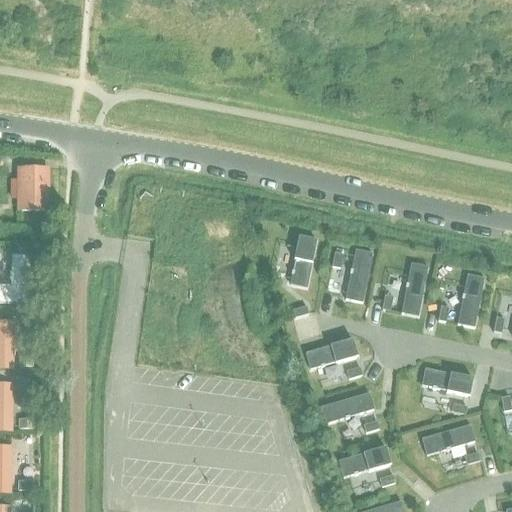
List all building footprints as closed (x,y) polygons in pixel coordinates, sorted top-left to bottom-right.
[(18,212),(47,212),(47,171),(18,171),(18,187),(11,187),(11,200),(18,200),(18,212)] [(306,291),(316,243),(304,241),(298,240),(293,263),(295,263),(293,273),(292,273),(291,277),(292,277),(290,288),(306,291)] [(361,305),(371,256),(354,252),(350,272),(349,272),(348,276),(349,276),(344,302),(361,305)] [(339,271),(342,257),(334,255),(331,269),(339,271)] [(9,288),(0,287),(0,304),(28,305),(29,289),(30,258),(11,258),(10,274),(9,274),(9,283),(9,288)] [(417,319),(427,270),(410,266),(406,286),(405,286),(404,290),(405,290),(400,316),(417,319)] [(473,330),(483,281),(466,277),(462,297),(461,297),(460,301),(461,301),(456,327),(473,330)] [(383,298),(380,313),(388,314),(391,300),(383,298)] [(307,316),(305,308),(292,312),(294,320),(307,316)] [(445,324),(448,310),(440,309),(437,323),(445,324)] [(500,335),(503,322),(495,320),(492,334),(500,335)] [(13,322),(0,321),(0,368),(13,369),(13,322)] [(356,359),(351,342),(304,356),(309,372),(319,369),(320,370),(324,369),(323,368),(334,365),(334,366),(356,359)] [(31,360),(18,360),(18,369),(31,369),(31,360)] [(361,377),(359,370),(345,374),(348,381),(361,377)] [(468,399),(471,381),(424,371),(420,388),(431,390),(431,391),(435,392),(435,391),(445,393),(445,394),(468,399)] [(13,385),(0,384),(0,431),(11,432),(13,385)] [(348,420),(373,412),(368,395),(320,410),(325,427),(344,421),(344,422),(348,421),(348,420)] [(510,413),(508,399),(500,400),(502,414),(510,413)] [(464,417),(466,409),(452,406),(450,414),(464,417)] [(31,422),(18,422),(18,432),(32,432),(31,422)] [(378,431),(376,423),(362,427),(365,435),(378,431)] [(474,444),(469,427),(420,442),(425,458),(445,453),(445,454),(449,452),(449,451),(474,444)] [(0,447),(0,494),(10,495),(11,447),(0,447)] [(390,468),(384,450),(337,464),(343,481),(353,477),(353,478),(357,477),(357,476),(367,473),(367,474),(390,468)] [(479,463),(477,455),(463,459),(465,467),(479,463)] [(394,485),(392,477),(378,481),(381,489),(394,485)] [(31,484),(17,484),(17,494),(31,494),(31,484)]
